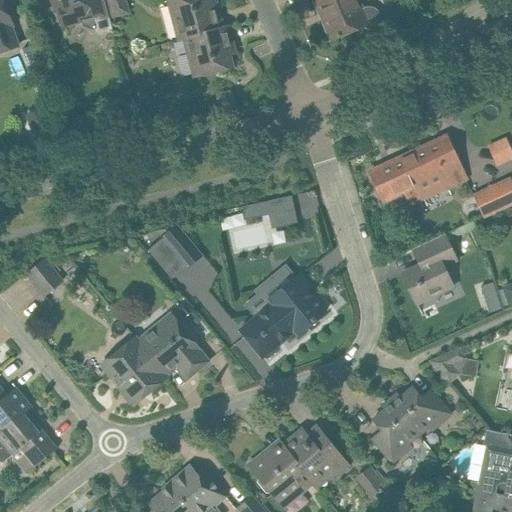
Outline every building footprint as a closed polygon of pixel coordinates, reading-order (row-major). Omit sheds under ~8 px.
[(13,24),(7,9),(3,0),(0,0),(0,51),(18,45),(11,25),(13,24)] [(53,0),(55,7),(61,6),(66,24),(82,20),(80,14),(92,11),(96,27),(98,32),(112,28),(104,0),(53,0)] [(128,12),(125,0),(108,0),(113,16),(128,12)] [(216,1),(210,2),(209,0),(168,0),(178,39),(228,26),(228,25),(223,27),(216,1)] [(314,0),(331,40),(362,26),(364,27),(365,28),(366,28),(368,29),(369,29),(371,29),(373,28),(374,28),(375,27),(376,26),(378,24),(379,23),(380,22),(380,21),(380,20),(381,18),(381,17),(380,15),(380,13),(379,12),(378,10),(376,8),(375,7),(372,6),(371,6),(370,6),(368,6),(365,7),(360,9),(356,0),(314,0)] [(194,77),(233,67),(230,54),(235,53),(228,26),(178,39),(179,40),(184,38),(194,77)] [(33,45),(23,49),(28,62),(38,59),(33,45)] [(42,110),(27,116),(40,149),(55,143),(42,110)] [(490,144),(499,164),(511,158),(511,142),(509,135),(490,144)] [(370,171),(384,201),(405,191),(412,205),(466,179),(446,136),(370,171)] [(511,185),(509,179),(475,196),(484,216),(511,202),(511,185)] [(266,202),(242,207),(245,220),(269,215),(266,202)] [(177,226),(163,237),(187,266),(201,255),(177,226)] [(453,287),(444,266),(456,260),(445,236),(414,250),(420,264),(402,272),(417,304),(453,287)] [(62,280),(45,259),(27,274),(44,295),(62,280)] [(286,265),(254,291),(257,294),(267,306),(271,303),(272,303),(280,313),(295,331),(298,334),(326,312),(313,296),(307,288),(310,286),(301,274),(296,278),(286,265)] [(511,283),(500,287),(508,307),(511,305),(511,283)] [(254,317),(239,329),(250,342),(263,358),(295,331),(280,313),(272,303),(271,303),(267,306),(254,317)] [(199,349),(201,348),(172,313),(138,340),(167,375),(177,368),(183,376),(192,368),(196,372),(209,361),(199,349)] [(120,363),(108,373),(133,404),(168,376),(167,375),(138,340),(135,337),(129,343),(113,355),(120,363)] [(452,364),(465,357),(461,347),(431,361),(449,382),(459,374),(452,364)] [(0,432),(1,432),(17,419),(18,418),(25,412),(27,411),(32,407),(19,391),(15,394),(12,391),(7,394),(0,385),(0,432)] [(400,397),(397,393),(389,399),(418,434),(427,427),(430,430),(451,414),(444,405),(431,390),(422,398),(412,387),(400,397)] [(385,409),(373,419),(382,430),(372,438),(392,462),(403,453),(400,450),(409,443),(405,439),(414,432),(417,435),(418,434),(389,399),(382,405),(385,409)] [(0,432),(0,461),(3,462),(11,455),(20,448),(35,467),(58,448),(27,411),(25,412),(18,418),(17,419),(1,432),(0,432)] [(282,444),(310,479),(313,483),(331,469),(336,476),(349,466),(337,452),(325,437),(315,445),(301,429),(282,444)] [(485,446),(479,481),(471,479),(469,488),(480,491),(511,497),(511,434),(487,430),(484,445),(485,446)] [(275,457),(268,448),(249,464),(262,479),(280,502),(310,479),(282,444),(282,445),(285,449),(275,457)] [(168,483),(170,486),(187,506),(192,511),(202,511),(214,502),(216,505),(226,496),(205,471),(199,476),(190,465),(168,483)] [(371,496),(385,485),(371,466),(357,477),(371,496)] [(192,511),(187,506),(170,486),(148,503),(154,510),(151,511),(192,511)] [(511,511),(511,497),(480,491),(475,511),(511,511)] [(241,511),(265,511),(252,496),(238,507),(241,511)]
